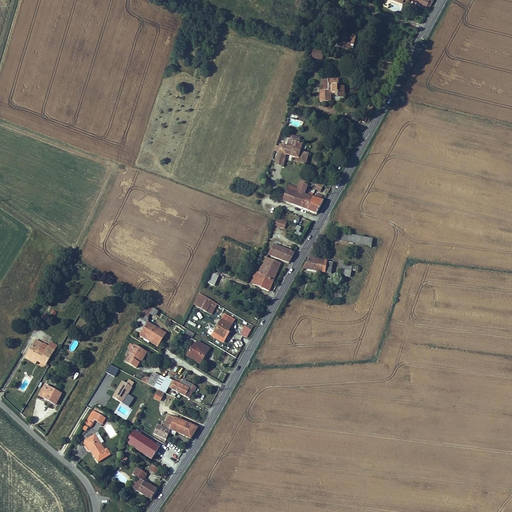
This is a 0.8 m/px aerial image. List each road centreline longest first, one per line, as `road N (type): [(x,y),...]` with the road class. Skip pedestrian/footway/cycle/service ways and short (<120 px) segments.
road 1 (primary): [(153,511),(442,0)]
road 2 (unclassified): [(0,401),(76,470),(96,511)]
